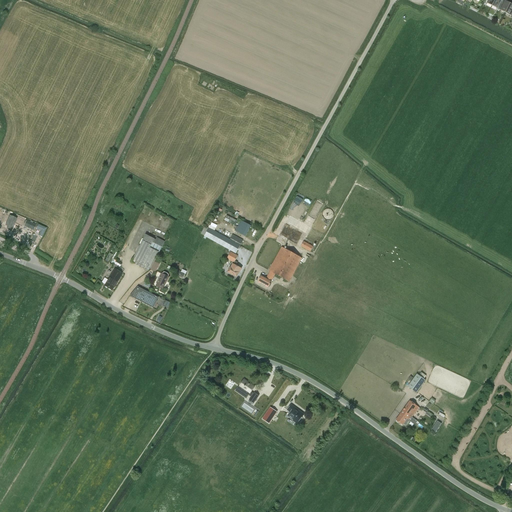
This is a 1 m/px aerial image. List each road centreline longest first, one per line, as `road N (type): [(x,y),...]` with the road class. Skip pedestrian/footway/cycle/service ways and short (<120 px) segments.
road 1 (unclassified): [(214,348),(392,0)]
road 2 (unclassified): [(510,510),(454,482),(306,378),(214,348)]
road 3 (unclassified): [(214,348),(154,328),(34,266)]
